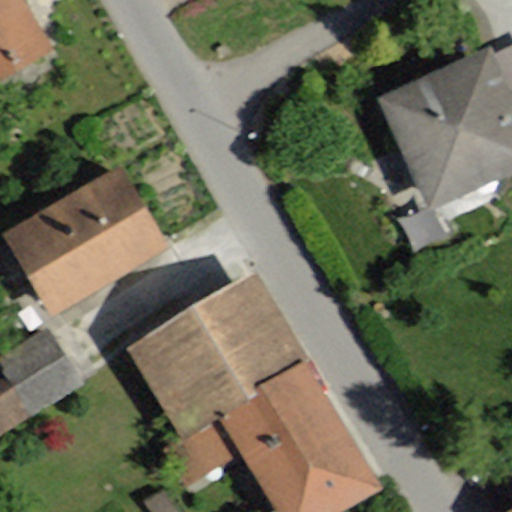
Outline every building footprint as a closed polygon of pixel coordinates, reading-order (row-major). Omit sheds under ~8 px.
[(22,0),(0,0),(0,56),(41,33),(22,0)] [(511,172),(511,93),(496,56),(387,102),(432,207),(511,172)] [(171,253),(124,168),(7,231),(53,317),(171,253)] [(253,279),(133,351),(186,438),(224,415),(305,367),(253,279)] [(0,436),(82,390),(49,333),(0,361),(0,363),(9,379),(0,384),(0,436)] [(305,367),(224,415),(282,511),(330,511),(376,484),(305,367)]
